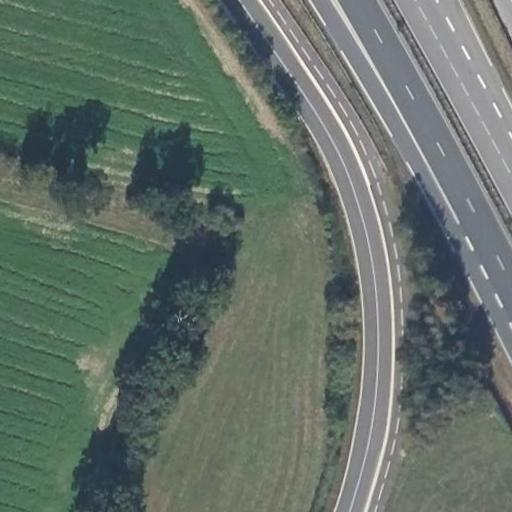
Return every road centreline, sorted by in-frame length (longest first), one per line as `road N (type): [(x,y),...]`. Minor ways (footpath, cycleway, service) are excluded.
road 1 (unclassified): [(239,0),(321,119),(370,232),(378,363),(351,511)]
road 2 (trunk): [(323,0),(511,328)]
road 3 (trunk): [(358,0),(511,289)]
road 4 (trunk): [(499,149),(413,0)]
road 5 (trunk): [(499,149),(448,0)]
